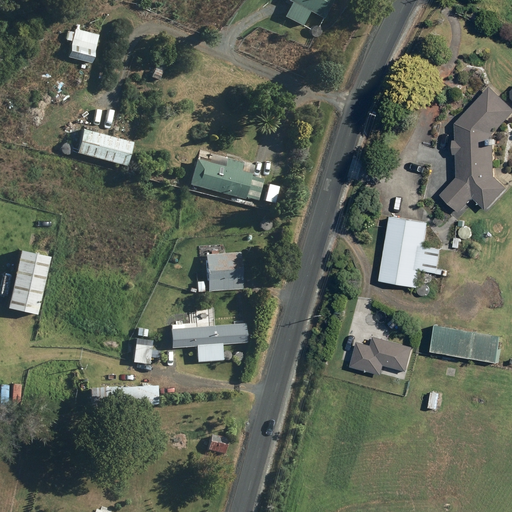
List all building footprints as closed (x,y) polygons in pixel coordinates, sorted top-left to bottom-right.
[(334,0),(291,0),(293,1),(286,16),(304,25),(311,10),(325,17),(334,0)] [(310,25),(311,38),(323,38),(322,25),(310,25)] [(100,34),(76,28),(75,31),(68,30),(66,39),(73,41),(71,50),(69,56),(92,62),(95,56),(96,50),(97,45),(100,34)] [(166,64),(158,60),(153,76),(160,79),(166,64)] [(511,116),(511,102),(493,86),(459,122),(459,139),(456,139),(457,145),(457,153),(460,153),(460,176),(444,193),(454,202),(463,211),(477,197),(490,208),(511,186),(498,175),(498,144),(499,141),(499,136),(497,136),(497,133),(511,116)] [(134,141),(84,128),(81,139),(77,152),(128,165),(131,153),(134,141)] [(60,145),(63,155),(74,151),(70,142),(60,145)] [(210,161),(198,157),(191,183),(246,199),(247,197),(259,200),(265,178),(252,175),(255,164),(228,157),(212,152),(210,161)] [(413,217),(393,215),(383,280),(402,282),(421,286),(424,269),(440,272),(444,248),(428,245),(432,222),(413,217)] [(463,241),(463,238),(456,237),(455,247),(461,247),(461,241),(463,241)] [(19,251),(11,249),(7,268),(15,269),(19,251)] [(36,252),(21,249),(8,307),(24,310),(37,313),(51,255),(36,252)] [(241,251),(207,254),(208,262),(209,272),(209,291),(244,288),(244,268),(241,251)] [(445,276),(438,275),(435,290),(442,292),(445,276)] [(205,281),(198,281),(199,291),(206,291),(205,281)] [(507,334),(441,322),(436,349),(502,361),(507,334)] [(247,323),(171,328),(172,338),(172,347),(197,346),(198,361),(224,360),(223,343),(248,342),(248,332),(247,323)] [(374,344),(360,341),(354,366),(385,374),(387,365),(410,371),(416,346),(376,335),(374,344)] [(153,346),(136,343),(134,361),(150,363),(153,346)] [(123,386),(91,387),(92,408),(160,404),(158,384),(123,386)] [(230,440),(212,436),(211,443),(209,450),(226,454),(230,440)] [(105,485),(92,482),(89,494),(83,492),(81,500),(88,502),(88,501),(103,504),(104,499),(102,498),(105,485)]
